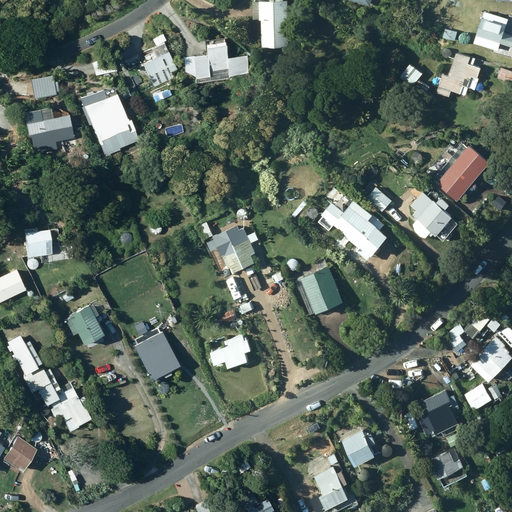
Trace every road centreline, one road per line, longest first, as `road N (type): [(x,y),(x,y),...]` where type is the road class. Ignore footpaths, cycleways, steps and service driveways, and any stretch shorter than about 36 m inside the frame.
road 1 (residential): [(511,236),(394,351),(95,511)]
road 2 (residential): [(0,68),(105,33),(156,0)]
